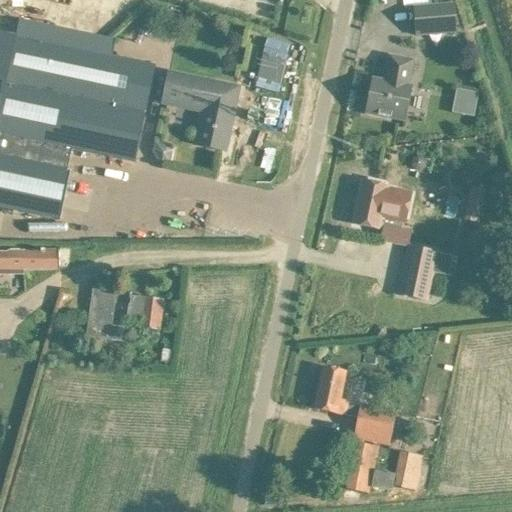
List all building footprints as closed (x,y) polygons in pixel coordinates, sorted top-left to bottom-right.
[(454,4),(414,8),(416,35),(456,32),(454,4)] [(186,8),(167,5),(165,14),(184,18),(186,8)] [(106,31),(108,23),(74,16),(72,25),(106,31)] [(0,33),(0,207),(60,220),(71,171),(67,171),(72,149),(134,162),(146,109),(154,66),(111,57),(16,37),(0,33)] [(366,114),(405,121),(413,85),(410,85),(415,61),(389,56),(384,82),(372,79),(366,114)] [(195,145),(206,147),(226,151),(239,88),(169,73),(163,104),(202,112),(195,145)] [(456,86),(452,110),(474,114),(479,90),(456,86)] [(170,165),(174,147),(156,142),(153,152),(160,162),(170,165)] [(420,157),(419,157),(418,157),(416,157),(415,158),(414,158),(413,159),(413,160),(412,161),(412,162),(412,164),(412,165),(412,166),(413,167),(413,168),(414,169),(415,170),(416,170),(418,171),(419,171),(420,171),(421,170),(423,170),(424,169),(424,168),(425,167),(426,166),(426,165),(426,164),(426,162),(426,161),(425,160),(424,159),(424,158),(423,158),(421,157),(420,157)] [(363,182),(354,224),(383,230),(384,225),(391,226),(393,220),(405,223),(411,194),(392,189),(392,188),(384,186),(385,182),(369,179),(368,183),(363,182)] [(472,188),(466,220),(477,222),(484,191),(472,188)] [(408,247),(398,295),(428,301),(433,274),(449,277),(453,256),(438,253),(408,247)] [(8,252),(0,252),(0,276),(10,276),(10,271),(39,270),(59,270),(59,249),(41,250),(41,252),(25,252),(25,250),(8,250),(8,252)] [(93,287),(86,337),(121,342),(123,327),(112,326),(117,290),(93,287)] [(163,301),(143,299),(131,297),(128,323),(140,324),(140,327),(160,330),(163,301)] [(122,360),(121,371),(132,373),(133,361),(122,360)] [(346,373),(343,372),(323,368),(314,409),(358,419),(354,438),(389,445),(396,413),(341,401),(341,399),(340,399),(346,373)] [(373,470),(378,447),(357,442),(347,488),(368,493),(373,470)]
